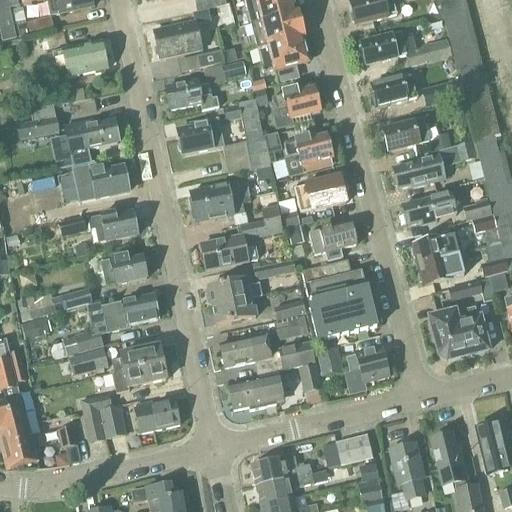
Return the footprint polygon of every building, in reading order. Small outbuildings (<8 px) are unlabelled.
[(60,17),(92,10),(89,0),(45,0),(49,19),(60,17)] [(222,0),(194,0),(197,13),(225,7),(222,0)] [(295,15),(294,14),(290,0),(252,0),(244,2),(250,27),(295,15)] [(387,20),(397,18),(392,0),(369,0),(350,5),(356,28),(387,21),(387,20)] [(451,0),(455,16),(487,9),(484,0),(451,0)] [(223,30),(233,28),(233,27),(228,6),(227,7),(218,9),(223,30)] [(487,9),(455,16),(460,36),(472,33),(478,55),(511,46),(511,34),(508,21),(491,26),(487,9)] [(250,27),(256,51),(301,40),(301,41),(303,40),(296,14),(294,14),(295,15),(250,27)] [(53,30),(49,19),(14,29),(17,41),(53,30)] [(195,25),(153,35),(159,62),(201,53),(195,25)] [(412,40),(402,42),(400,35),(391,37),(360,45),(366,69),(397,61),(397,60),(416,56),(412,40)] [(301,40),(256,51),(263,76),(307,64),(301,41),(301,40)] [(103,73),(107,72),(101,44),(98,45),(97,42),(88,44),(89,47),(62,53),(62,54),(54,56),(58,74),(66,73),(68,81),(95,75),(95,78),(104,76),(103,73)] [(426,67),(452,60),(447,43),(422,49),(426,67)] [(483,76),(470,79),(475,99),(507,91),(503,74),(511,71),(511,46),(478,55),(483,76)] [(196,59),(199,72),(223,66),(221,54),(196,59)] [(225,82),(245,77),(242,66),(223,70),(225,82)] [(407,103),(417,101),(411,78),(401,80),(370,87),(377,111),(407,104),(407,103)] [(165,90),(170,114),(201,108),(202,114),(220,110),(217,99),(211,100),(208,86),(197,88),(196,83),(165,90)] [(253,94),(264,91),(262,84),(251,87),(253,94)] [(458,85),(422,94),(426,111),(462,101),(458,85)] [(271,100),(272,105),(274,113),(286,111),(289,122),(319,115),(313,90),(296,94),(295,91),(282,95),(282,97),(271,100)] [(507,91),(475,99),(480,118),(492,115),(498,137),(511,133),(511,107),(511,108),(507,91)] [(256,117),(257,117),(254,103),(238,107),(238,109),(223,112),(225,124),(241,121),(246,145),(222,150),(227,179),(269,170),(263,144),(262,144),(256,117)] [(55,121),(33,125),(35,140),(58,136),(55,121)] [(99,122),(81,126),(64,129),(72,171),(91,167),(88,153),(118,146),(113,124),(100,126),(99,122)] [(419,147),(428,145),(423,122),(412,124),(382,132),(388,156),(419,148),(419,147)] [(182,158),(223,150),(217,123),(206,125),(206,124),(190,127),(191,130),(177,133),(182,158)] [(503,159),(490,162),(495,181),(511,177),(511,133),(498,137),(503,159)] [(268,157),(274,156),(281,154),(277,137),(264,140),(268,157)] [(283,148),(285,155),(286,161),(298,159),(301,170),(331,162),(325,137),(308,141),(307,139),(294,142),(294,145),(283,148)] [(433,142),(436,155),(454,150),(451,138),(433,142)] [(426,186),(436,183),(431,162),(421,165),(420,165),(393,172),(398,193),(411,190),(411,192),(427,188),(426,186)] [(95,202),(127,195),(122,171),(103,174),(102,171),(89,174),(89,176),(80,178),(85,204),(95,202)] [(270,183),(267,171),(253,175),(255,187),(270,183)] [(511,177),(495,181),(500,201),(511,197),(511,177)] [(311,214),(345,206),(338,179),(304,188),(304,189),(292,192),(299,216),(311,214)] [(193,211),(241,201),(237,186),(226,189),(226,188),(190,196),(193,211)] [(436,223),(455,219),(450,197),(402,209),(407,230),(421,227),(421,229),(436,225),(436,223)] [(241,201),(193,211),(196,227),(233,219),(233,218),(244,216),(241,201)] [(493,220),(488,203),(477,205),(477,209),(464,212),(467,226),(493,220)] [(263,224),(278,220),(276,209),(260,213),(263,224)] [(105,245),(136,239),(131,215),(114,218),(113,216),(100,219),(105,245)] [(299,228),(296,216),(282,219),(285,231),(299,228)] [(84,220),(67,224),(56,226),(59,239),(87,232),(84,220)] [(239,241),(199,249),(204,273),(247,265),(244,244),(252,242),(273,237),(282,235),(278,220),(263,224),(237,230),(239,241)] [(485,235),(496,233),(492,220),(472,225),(475,238),(485,235)] [(324,256),(355,248),(350,225),(318,233),(318,234),(309,236),(314,257),(324,255),(324,256)] [(302,246),(299,230),(285,232),(289,248),(302,246)] [(417,269),(457,259),(453,243),(443,245),(442,241),(412,249),(417,269)] [(484,251),(489,267),(477,270),(480,282),(506,275),(499,246),(484,251)] [(115,288),(146,282),(141,259),(127,262),(126,258),(110,262),(110,264),(91,267),(93,277),(102,275),(103,278),(112,276),(115,288)] [(461,275),(457,259),(417,269),(422,289),(452,282),(451,277),(461,275)] [(252,272),(255,284),(295,275),(293,264),(252,272)] [(317,344),(375,330),(366,291),(361,273),(350,276),(346,264),(301,275),(308,305),(307,305),(317,344)] [(212,309),(251,301),(261,299),(258,286),(248,288),(247,281),(208,290),(212,309)] [(451,304),(482,296),(485,306),(495,303),(490,282),(480,285),(448,293),(451,304)] [(62,300),(65,313),(91,306),(87,293),(62,300)] [(127,330),(157,324),(152,298),(100,310),(103,323),(124,318),(127,330)] [(55,315),(65,313),(62,300),(51,302),(55,315)] [(251,301),(212,309),(215,328),(255,320),(251,301)] [(28,323),(24,304),(15,306),(20,325),(28,323)] [(295,319),(291,306),(272,312),(275,324),(295,319)] [(474,311),(454,316),(465,360),(488,355),(479,321),(476,322),(474,311)] [(465,360),(454,316),(454,315),(428,321),(438,361),(445,365),(465,360)] [(305,321),(286,325),(289,340),(308,336),(305,321)] [(38,324),(20,328),(24,344),(42,339),(38,324)] [(97,333),(74,339),(61,343),(65,359),(102,350),(97,333)] [(254,364),(266,362),(262,339),(249,341),(219,348),(224,372),(254,365),(254,364)] [(313,368),(309,346),(277,353),(281,375),(313,368)] [(123,374),(162,366),(159,349),(119,358),(123,374)] [(322,380),(341,375),(335,351),(316,356),(322,380)] [(362,388),(388,381),(381,352),(345,361),(350,377),(359,374),(362,388)] [(72,380),(107,371),(103,353),(68,363),(72,380)] [(24,384),(17,354),(9,356),(16,386),(24,384)] [(162,366),(123,374),(111,377),(115,398),(128,395),(128,391),(166,383),(162,366)] [(322,392),(315,369),(297,373),(303,397),(322,392)] [(278,379),(259,383),(228,390),(233,414),(248,411),(249,415),(265,411),(284,407),(278,379)] [(0,430),(19,398),(4,402),(4,401),(0,402),(0,430)] [(19,398),(0,430),(0,442),(1,447),(31,440),(24,413),(23,413),(19,398)] [(89,447),(103,444),(96,415),(110,411),(107,400),(80,405),(89,447)] [(148,436),(179,429),(173,403),(134,412),(139,438),(148,436)] [(105,443),(125,438),(119,411),(99,416),(105,443)] [(486,474),(506,470),(503,458),(504,458),(496,427),(475,432),(483,463),(486,474)] [(58,434),(62,453),(78,449),(73,430),(58,434)] [(36,438),(31,440),(1,447),(8,473),(37,465),(34,453),(39,451),(36,438)] [(440,486),(465,479),(461,467),(463,467),(459,451),(455,451),(452,439),(429,444),(440,486)] [(341,469),(360,465),(371,462),(366,440),(335,447),(341,469)] [(406,504),(422,500),(418,483),(421,483),(416,465),(417,464),(414,448),(388,454),(397,489),(402,488),(406,504)] [(294,461),(284,463),(250,470),(255,490),(310,478),(308,469),(296,471),(294,461)] [(375,467),(372,467),(371,462),(360,465),(361,469),(358,470),(362,486),(378,483),(375,467)] [(255,490),(259,509),(293,502),(290,491),(311,486),(309,479),(310,478),(255,490)] [(170,487),(144,492),(130,495),(132,507),(147,505),(147,511),(183,511),(180,498),(172,499),(170,487)] [(362,493),(364,506),(380,503),(381,503),(378,489),(362,493)] [(481,511),(477,489),(450,494),(453,511),(481,511)] [(511,511),(511,492),(499,496),(502,511),(511,511)] [(259,509),(259,511),(307,511),(302,511),(294,511),(293,502),(259,509)] [(382,511),(380,503),(364,506),(365,511),(382,511)]
